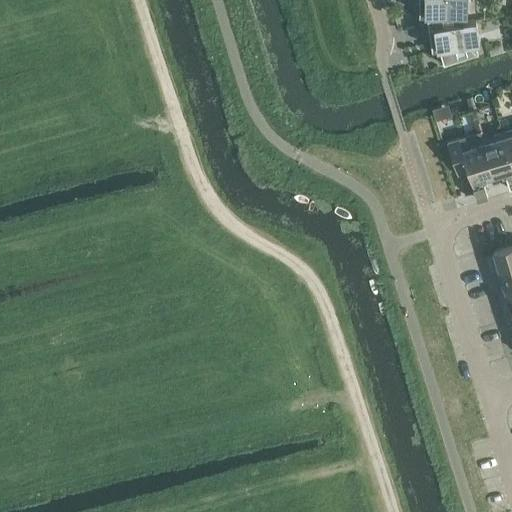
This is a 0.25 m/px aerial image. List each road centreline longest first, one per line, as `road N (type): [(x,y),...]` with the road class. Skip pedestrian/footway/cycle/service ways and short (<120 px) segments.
road 1 (track): [(394,511),(321,298),(310,278),(230,224),(205,195),(141,0)]
road 2 (residential): [(438,234),(487,382),(511,392)]
